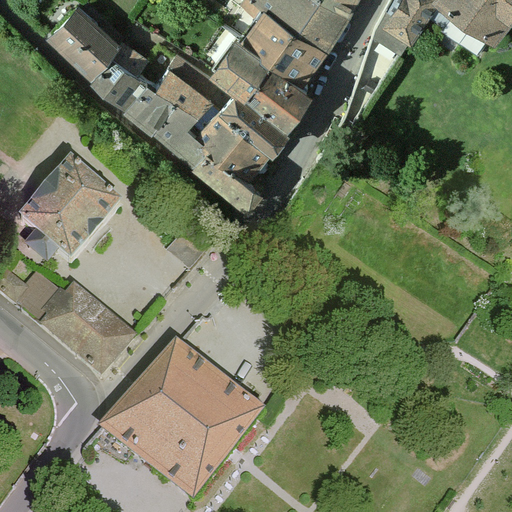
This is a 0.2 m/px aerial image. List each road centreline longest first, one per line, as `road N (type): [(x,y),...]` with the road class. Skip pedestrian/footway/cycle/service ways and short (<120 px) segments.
road 1 (residential): [(93,407),(258,227),(303,154),(376,0)]
road 2 (tertiary): [(16,511),(93,407)]
road 3 (tertiary): [(93,407),(0,325)]
